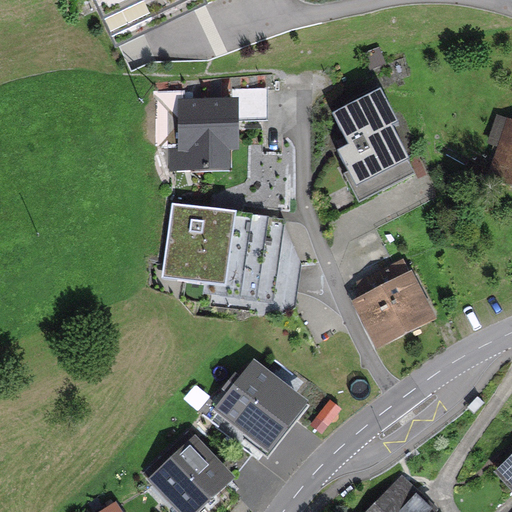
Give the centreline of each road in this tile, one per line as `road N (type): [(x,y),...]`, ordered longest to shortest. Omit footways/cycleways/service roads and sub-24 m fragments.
road 1 (residential): [(304,81),(309,215),(404,397)]
road 2 (track): [(0,87),(57,70),(259,72),(304,81)]
road 3 (residential): [(383,0),(152,47)]
road 4 (tertiary): [(404,397),(334,453),(283,511)]
road 5 (tertiary): [(511,332),(404,397)]
